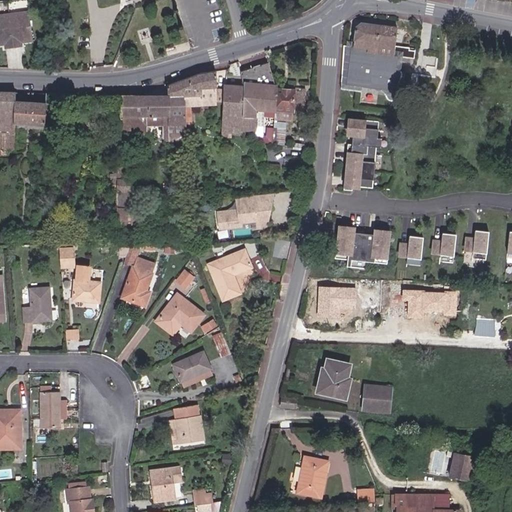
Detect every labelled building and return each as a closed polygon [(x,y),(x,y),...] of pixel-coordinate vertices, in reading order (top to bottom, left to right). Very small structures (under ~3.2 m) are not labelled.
[(26,11),(0,15),(0,43),(1,44),(1,41),(4,41),(5,48),(21,45),(20,38),(24,38),(24,41),(31,40),(26,11)] [(352,62),(349,86),(396,91),(400,58),(401,49),(393,48),(395,29),(362,25),(356,29),(355,43),(357,43),(356,51),(348,50),(347,61),(352,62)] [(401,49),(400,58),(416,59),(417,50),(401,49)] [(270,64),(244,71),(248,87),(246,105),(245,110),(257,111),(275,113),(277,90),(270,64)] [(215,90),(217,71),(190,80),(190,89),(215,90)] [(167,87),(167,99),(186,99),(186,106),(214,107),(215,90),(190,89),(190,80),(167,87)] [(226,86),(224,104),(246,105),(248,87),(226,86)] [(306,92),(277,90),(275,113),(300,115),(300,109),(303,109),(306,92)] [(46,102),(14,101),(15,94),(0,93),(0,150),(10,151),(13,125),(45,127),(46,102)] [(167,99),(122,98),(120,135),(145,135),(146,125),(169,126),(169,127),(187,127),(186,106),(186,99),(167,99)] [(245,117),(245,110),(246,105),(224,104),(221,134),(232,135),(232,130),(255,133),(257,118),(245,117)] [(372,188),(375,148),(380,148),(381,138),(376,138),(378,121),(358,120),(354,119),(349,119),(349,126),(353,127),(352,136),(356,136),(355,144),(351,144),(347,144),(346,160),(350,160),(348,177),(344,177),(343,185),(347,186),(351,186),(372,188)] [(118,176),(117,191),(127,192),(128,177),(118,176)] [(129,192),(127,192),(117,191),(115,239),(135,240),(136,219),(128,219),(129,192)] [(268,228),(273,205),(268,206),(268,203),(274,203),(275,194),(238,198),(240,211),(220,214),(222,230),(242,227),(242,223),(259,221),(260,229),(268,228)] [(363,234),(353,233),(354,229),(337,228),(335,252),(347,253),(346,260),(346,267),(349,267),(350,260),(366,262),(374,263),(374,256),(387,257),(389,236),(390,234),(373,232),(372,235),(363,234)] [(486,255),(488,232),(475,231),(474,240),(473,250),(472,253),(486,255)] [(455,235),(442,234),(441,243),(440,253),(439,256),(453,257),(455,235)] [(423,238),(409,237),(408,246),(407,255),(406,258),(420,260),(423,238)] [(274,257),(287,259),(292,241),(278,239),(274,257)] [(464,249),(473,250),(474,240),(465,239),(464,249)] [(431,252),(440,253),(441,243),(432,242),(431,252)] [(126,260),(138,263),(141,255),(144,248),(131,244),(126,260)] [(398,254),(407,255),(408,246),(399,245),(398,254)] [(76,247),(60,247),(62,268),(77,267),(76,247)] [(255,268),(248,249),(230,256),(233,299),(244,295),(236,276),(255,268)] [(346,260),(347,253),(335,252),(334,259),(346,260)] [(159,261),(141,255),(138,263),(137,266),(135,265),(124,295),(149,304),(153,292),(149,290),(159,261)] [(226,302),(233,299),(230,256),(210,264),(226,302)] [(387,257),(374,256),(374,263),(387,264),(387,257)] [(366,262),(350,260),(349,267),(365,269),(366,262)] [(83,281),(80,281),(81,301),(105,300),(104,281),(94,282),(93,264),(82,264),(83,281)] [(187,269),(179,280),(187,286),(195,276),(187,269)] [(356,289),(319,288),(318,307),(318,316),(338,316),(338,308),(355,309),(356,289)] [(51,291),(32,292),(34,310),(26,311),(27,324),(54,322),(51,291)] [(424,318),(424,312),(445,312),(445,315),(457,315),(457,312),(457,294),(457,291),(447,291),(447,293),(424,293),(424,291),(404,291),(403,300),(409,300),(408,317),(424,318)] [(179,292),(158,320),(167,327),(175,316),(183,321),(195,330),(208,313),(179,292)] [(175,316),(167,327),(176,332),(183,321),(175,316)] [(492,336),(494,319),(477,317),(475,334),(492,336)] [(204,332),(218,325),(214,318),(201,325),(204,332)] [(81,338),(80,328),(67,329),(68,339),(81,338)] [(211,366),(203,351),(173,365),(181,381),(211,366)] [(345,379),(349,367),(330,360),(327,371),(330,372),(322,393),(343,400),(350,381),(345,379)] [(324,370),(317,392),(322,393),(330,372),(327,371),(324,370)] [(392,389),(365,385),(361,407),(388,412),(392,389)] [(59,425),(60,401),(60,399),(55,399),(54,386),(43,386),(43,392),(41,392),(41,427),(59,427),(59,425)] [(198,405),(177,408),(179,418),(177,418),(181,442),(205,438),(201,415),(200,415),(198,405)] [(21,411),(0,412),(0,449),(24,448),(21,411)] [(476,454),(457,450),(451,474),(470,479),(476,454)] [(221,461),(221,452),(211,452),(211,461),(221,461)] [(323,459),(299,455),(293,492),(317,495),(323,459)] [(170,479),(182,477),(180,465),(153,469),(157,498),(172,495),(170,479)] [(97,511),(95,499),(93,499),(89,485),(68,489),(71,503),(75,502),(76,511),(97,511)] [(371,487),(353,488),(353,499),(371,499),(371,487)] [(214,489),(206,491),(194,493),(195,502),(215,499),(214,489)] [(399,493),(398,511),(416,511),(417,506),(408,506),(408,493),(399,493)] [(417,506),(416,511),(461,511),(451,511),(451,495),(408,493),(408,506),(417,506)] [(212,501),(199,503),(201,510),(213,508),(212,501)]
